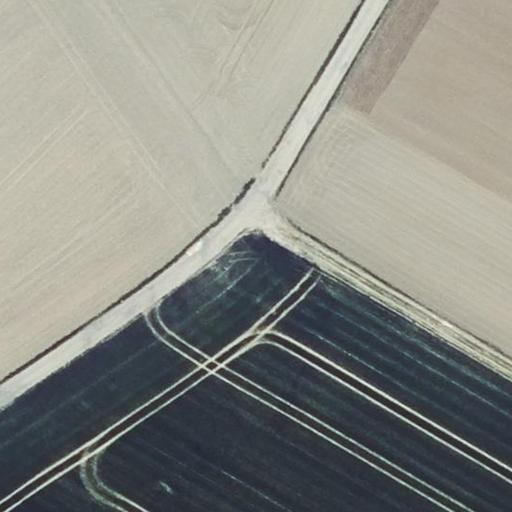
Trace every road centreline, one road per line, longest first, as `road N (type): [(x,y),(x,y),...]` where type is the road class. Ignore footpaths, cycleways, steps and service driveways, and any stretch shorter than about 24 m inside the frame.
road 1 (unclassified): [(378,0),(231,225),(0,394)]
road 2 (track): [(247,207),(511,363)]
